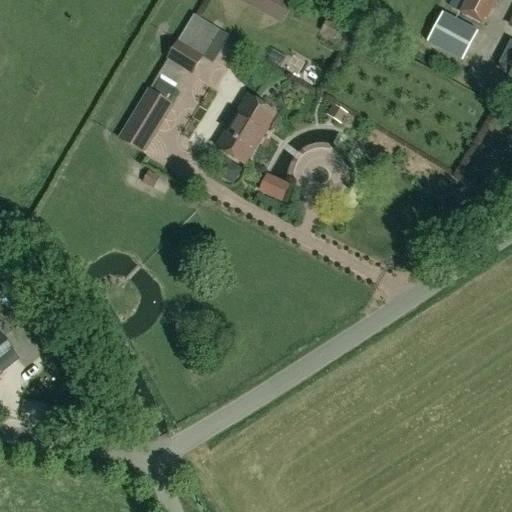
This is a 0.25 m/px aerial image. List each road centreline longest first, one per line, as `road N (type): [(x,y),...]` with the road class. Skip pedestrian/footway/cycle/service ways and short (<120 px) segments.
road 1 (unclassified): [(151,459),(511,232)]
road 2 (unclassified): [(151,459),(0,432)]
